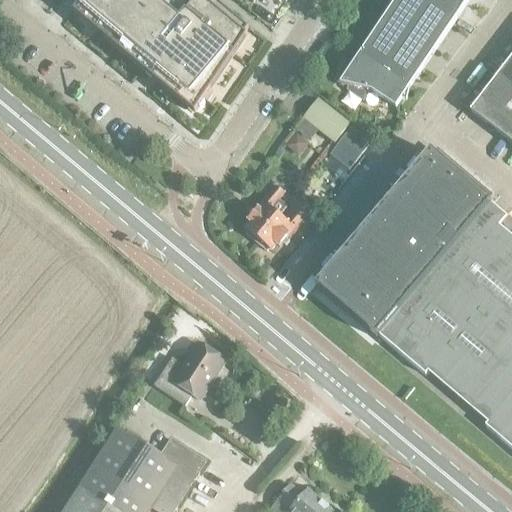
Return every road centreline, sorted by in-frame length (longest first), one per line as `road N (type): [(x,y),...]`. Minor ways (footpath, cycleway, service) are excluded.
road 1 (secondary): [(492,511),(0,103)]
road 2 (residential): [(184,155),(1,0)]
road 3 (residential): [(184,155),(203,162),(219,153),(322,0)]
road 4 (unclassified): [(425,119),(312,263)]
road 5 (unclassified): [(511,0),(425,119)]
